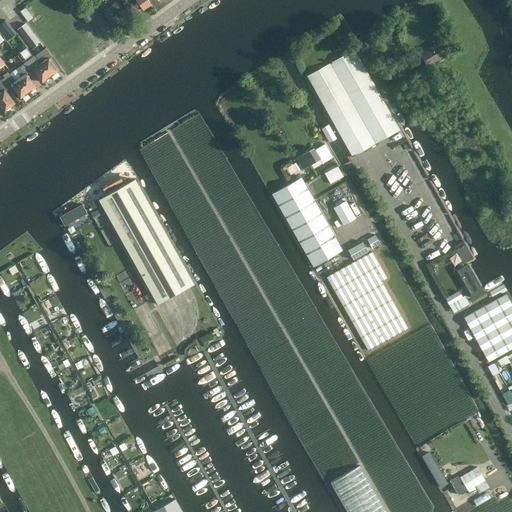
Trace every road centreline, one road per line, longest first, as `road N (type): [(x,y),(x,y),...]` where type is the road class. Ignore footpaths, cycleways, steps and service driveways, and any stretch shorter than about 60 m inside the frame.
road 1 (track): [(1,361),(87,511)]
road 2 (unclassified): [(0,138),(120,52)]
